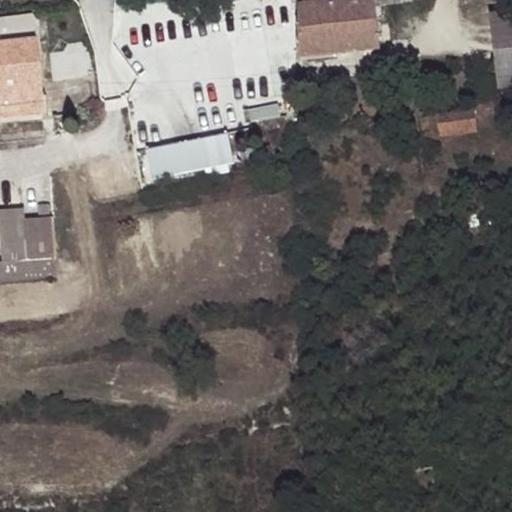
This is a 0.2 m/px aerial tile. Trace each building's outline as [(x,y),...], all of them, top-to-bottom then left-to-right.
[(298,0),(301,59),(381,49),(377,10),(375,0),(298,0)] [(375,0),(377,10),(399,7),(398,0),(375,0)] [(511,14),(492,17),(498,70),(500,87),(501,87),(511,85),(511,14)] [(0,97),(42,93),(34,17),(0,20),(0,97)] [(501,93),(501,87),(500,87),(498,70),(485,71),(486,84),(488,95),(501,93)] [(488,95),(486,84),(471,86),(472,96),(488,95)] [(0,97),(0,112),(1,119),(44,114),(42,93),(0,97)] [(476,115),(438,121),(442,141),(479,136),(476,115)] [(241,160),(235,129),(143,149),(150,180),(241,160)] [(492,185),(469,186),(470,217),(493,216),(492,185)] [(26,208),(1,210),(5,260),(0,261),(2,282),(56,278),(54,256),(59,255),(55,215),(27,217),(26,208)]
